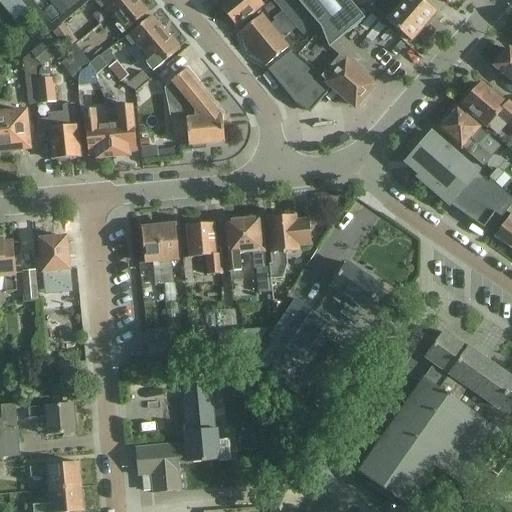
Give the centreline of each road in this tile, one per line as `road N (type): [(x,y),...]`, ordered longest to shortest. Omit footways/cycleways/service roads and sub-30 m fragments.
road 1 (residential): [(90,197),(115,511)]
road 2 (tertiary): [(497,0),(354,164)]
road 3 (residential): [(177,0),(264,105),(281,177)]
road 4 (residential): [(354,164),(511,283)]
road 5 (tertiary): [(281,177),(90,197)]
